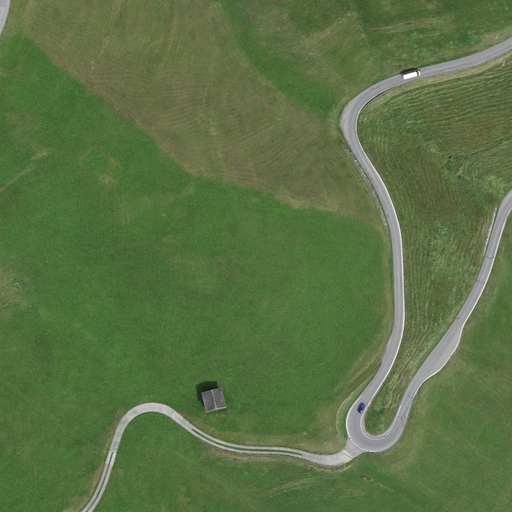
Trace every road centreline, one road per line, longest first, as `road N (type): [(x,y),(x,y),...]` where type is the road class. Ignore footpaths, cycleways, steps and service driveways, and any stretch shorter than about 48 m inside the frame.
road 1 (tertiary): [(511,197),(476,292),(413,387),(396,430),(368,443),(355,431),(354,416),(398,331),(396,240),(349,128),(358,102),(377,89),(511,43)]
road 2 (track): [(360,439),(327,461),(233,448),(144,407),(120,426),(86,511)]
